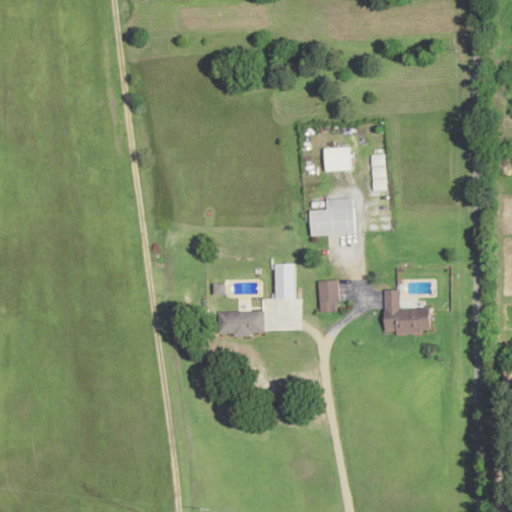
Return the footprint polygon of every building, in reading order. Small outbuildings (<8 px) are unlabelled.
[(352,171),(352,148),(325,148),(325,171),(352,171)] [(313,236),(357,234),(356,198),(329,200),(329,210),(312,211),(313,236)] [(319,313),(339,313),(339,281),(319,281),(319,313)] [(432,307),(416,308),(416,302),(402,302),(402,291),(386,291),(387,334),(433,332),(432,307)] [(219,335),(265,335),(265,311),(219,311),(219,335)]
